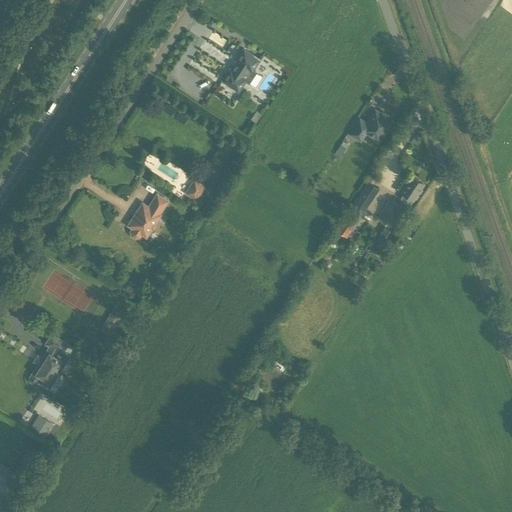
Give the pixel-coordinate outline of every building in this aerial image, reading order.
[(235,60),(238,61),(232,70),(230,68),(222,80),(238,91),(245,80),(249,82),(255,72),(252,70),(259,59),(243,48),(235,60)] [(386,132),(387,131),(389,130),(389,128),(389,126),(388,125),(391,120),(374,109),(365,123),(359,118),(349,133),(357,139),(363,131),(369,134),(372,134),(379,139),(384,131),(386,132)] [(252,119),(257,122),(263,114),(258,110),(252,119)] [(343,141),(334,153),(340,157),(348,144),(343,141)] [(424,183),(410,174),(405,180),(398,189),(404,193),(400,198),(410,204),(424,183)] [(197,199),(206,185),(194,177),(185,192),(197,199)] [(335,230),(347,238),(379,188),(368,181),(335,230)] [(168,200),(157,193),(148,206),(142,203),(128,225),(133,228),(131,231),(132,235),(135,237),(139,236),(141,233),(146,236),(151,228),(153,227),(155,224),(155,223),(160,214),(159,214),(168,200)] [(406,217),(402,214),(407,207),(391,196),(377,218),(396,231),(406,217)] [(332,242),(328,239),(325,243),(318,253),(324,257),(322,259),(323,260),(323,261),(325,262),(328,259),(326,258),(333,249),(329,246),(332,242)] [(126,312),(115,305),(100,329),(111,336),(126,312)] [(30,378),(31,380),(32,382),(34,382),(36,382),(37,381),(41,375),(52,383),(65,363),(61,360),(65,355),(61,352),(67,344),(52,334),(46,343),(50,346),(43,356),(39,353),(34,361),(39,364),(30,376),(30,378)] [(38,413),(32,426),(46,433),(52,420),(38,413)] [(10,472),(0,465),(0,480),(4,483),(10,472)]
